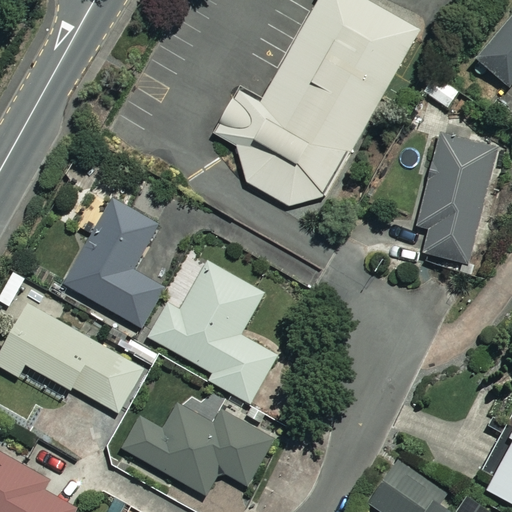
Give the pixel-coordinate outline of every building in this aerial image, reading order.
[(417,31),(361,0),(324,0),(268,103),(240,88),(213,137),(240,152),(246,183),(290,208),(326,195),(417,31)] [(511,19),(478,61),(511,89),(511,19)] [(497,150),(441,136),(418,226),(431,229),(424,253),(468,264),(497,150)] [(159,223),(113,199),(66,286),(142,327),(163,288),(133,272),(159,223)] [(265,294),(209,263),(182,311),(169,304),(150,338),(214,374),(210,380),(251,404),(277,357),(241,336),(265,294)] [(26,279),(14,272),(0,296),(0,301),(10,307),(26,279)] [(144,369),(29,306),(0,357),(0,367),(21,379),(30,363),(120,413),(144,369)] [(105,417),(69,396),(43,439),(79,461),(105,417)] [(213,425),(182,408),(168,433),(142,419),(125,450),(207,495),(220,471),(250,487),(275,441),(221,411),(213,425)] [(0,432),(2,428),(0,427),(0,511),(75,511),(77,509),(44,490),(50,480),(0,452),(0,432)] [(511,446),(488,491),(511,503),(511,446)] [(423,480),(397,464),(371,506),(379,511),(446,511),(440,508),(448,495),(423,480)]
